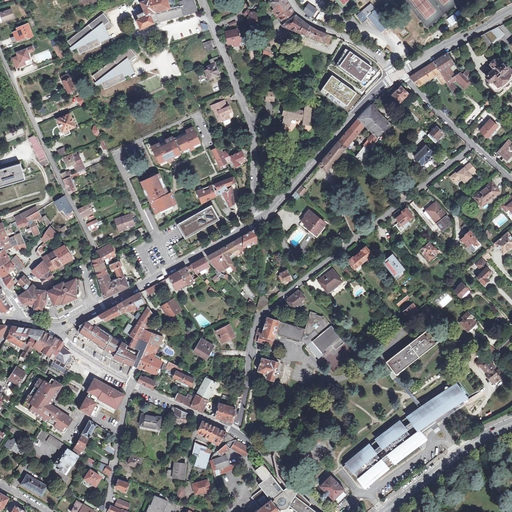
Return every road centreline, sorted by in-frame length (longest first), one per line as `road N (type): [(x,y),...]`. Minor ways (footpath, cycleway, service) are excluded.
road 1 (residential): [(471,142),(257,317),(234,432)]
road 2 (residential): [(0,51),(94,247),(84,264),(92,310)]
road 3 (residential): [(203,0),(252,133),(254,222)]
road 4 (tertiary): [(254,222),(398,74)]
road 5 (tertiary): [(383,511),(511,421)]
road 6 (unclassified): [(289,0),(398,74)]
road 7 (tertiary): [(398,74),(511,10)]
road 8 (residential): [(131,385),(104,511)]
road 9 (residential): [(234,432),(324,511)]
